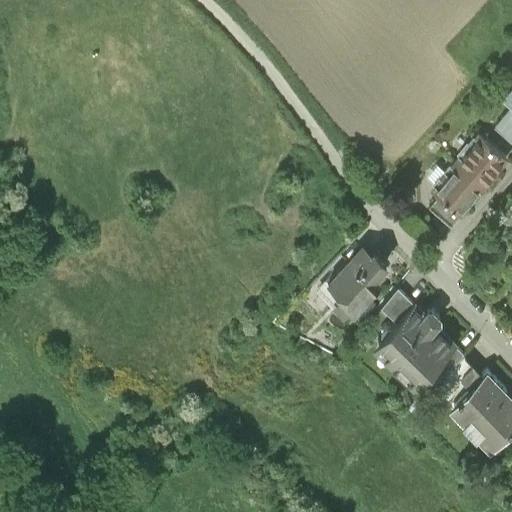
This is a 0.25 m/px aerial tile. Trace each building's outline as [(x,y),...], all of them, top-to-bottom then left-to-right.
[(477,124),(453,151),(483,177),(487,173),(484,170),(489,164),(492,167),(498,161),(494,157),(503,147),(477,124)] [(483,177),(453,151),(429,177),(438,185),(455,200),(464,190),(468,193),(483,177)] [(455,200),(438,185),(428,195),(445,211),(455,200)] [(455,200),(445,211),(449,215),(468,193),(464,190),(455,200)] [(362,230),(328,262),(352,290),(378,266),(374,261),(387,250),(374,236),(371,239),(362,230)] [(396,272),(379,290),(395,305),(412,288),(396,272)] [(423,299),(412,288),(395,305),(389,311),(383,311),(380,315),(380,320),(376,324),(419,366),(422,363),(428,363),(431,359),(431,353),(437,348),(454,330),(435,311),(438,308),(438,303),(431,296),(426,296),(423,299)] [(454,330),(437,348),(446,356),(463,339),(454,330)] [(461,348),(442,365),(459,383),(477,366),(461,348)] [(459,383),(453,389),(492,431),(511,411),(511,384),(486,357),(477,366),(459,383)]
